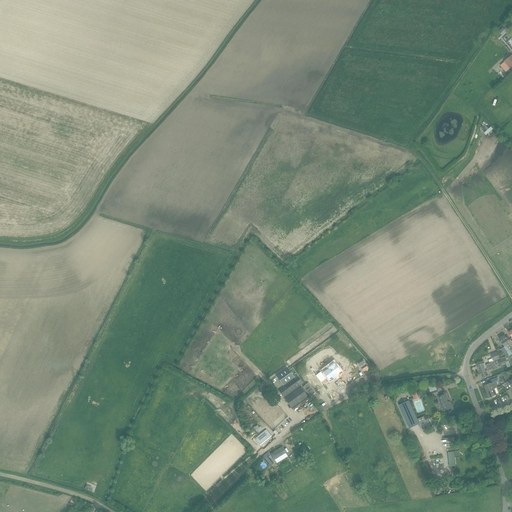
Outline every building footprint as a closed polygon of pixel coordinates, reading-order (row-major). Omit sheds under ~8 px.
[(500,349),(503,354),(504,355),(505,357),(509,355),(509,357),(511,354),(511,352),(510,350),(507,345),(508,344),(507,342),(509,341),(505,335),(499,339),(504,347),(500,349)] [(491,354),(493,359),(494,361),(490,363),(486,365),(487,365),(486,366),(484,363),(477,366),(479,371),(486,368),(491,366),(496,364),(494,361),(500,359),(497,352),(491,354)] [(496,364),(491,366),(492,369),(497,367),(497,365),(501,363),(502,364),(510,361),(509,357),(509,355),(505,357),(500,359),(494,361),(496,364)] [(323,370),(315,375),(321,383),(328,378),(329,378),(330,380),(333,378),(334,378),(334,379),(338,376),(337,374),(341,372),(334,363),(328,367),(329,368),(324,372),(323,370)] [(283,385),(293,377),(287,368),(276,377),(283,385)] [(486,368),(479,371),(482,379),(486,377),(489,376),(487,370),(486,368)] [(371,374),(373,382),(380,380),(378,373),(371,374)] [(499,380),(498,377),(490,380),(491,383),(484,386),(486,391),(498,387),(496,382),(499,380)] [(296,380),(280,392),(292,408),(308,397),(300,386),(296,380)] [(498,387),(486,391),(489,398),(497,395),(494,389),(498,387)] [(439,396),(441,401),(444,411),(447,409),(447,408),(452,407),(450,401),(449,402),(446,394),(439,396)] [(399,405),(410,428),(419,424),(417,419),(409,401),(400,405),(399,405)] [(424,416),(420,418),(417,419),(419,424),(421,427),(423,426),(425,430),(432,427),(432,426),(429,418),(425,420),(424,416)] [(255,438),(257,441),(260,445),(272,436),(266,429),(255,438)] [(271,455),(274,459),(274,460),(278,457),(279,457),(285,453),(282,448),(271,455)] [(262,456),(263,457),(271,466),(274,463),(268,457),(270,455),(267,452),(262,456)]
